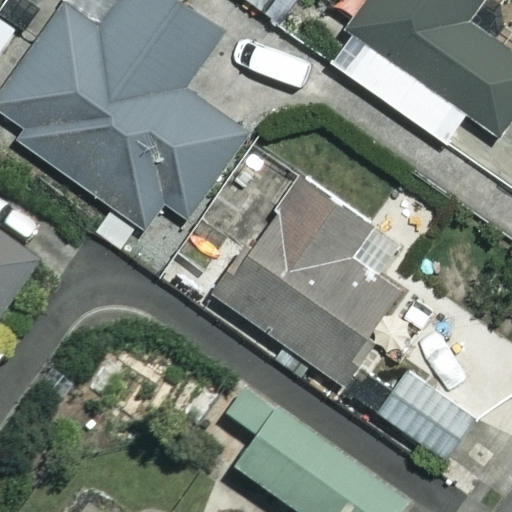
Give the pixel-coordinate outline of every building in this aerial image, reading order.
[(218,24),(181,0),(90,0),(107,10),(94,29),(56,4),(0,91),(0,118),(17,129),(13,136),(144,221),(162,193),(192,213),(247,126),(180,83),(218,24)] [(365,0),(349,26),(367,37),(345,72),(435,128),(454,97),(501,126),(511,107),(511,46),(485,29),(500,5),(491,0),(365,0)] [(419,249),(288,168),(211,293),(343,373),(419,249)] [(0,308),(35,261),(0,234),(0,308)] [(466,411),(404,366),(375,405),(437,450),(466,411)] [(391,511),(404,492),(241,386),(222,417),(252,436),(230,470),(293,511),(391,511)]
